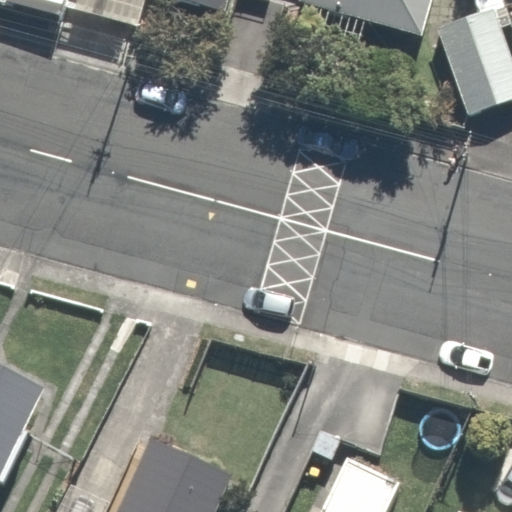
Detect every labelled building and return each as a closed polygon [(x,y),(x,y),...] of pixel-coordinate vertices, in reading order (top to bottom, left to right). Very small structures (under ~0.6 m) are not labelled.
[(6,0),(4,9),(57,22),(62,0),(6,0)] [(249,0),(118,0),(244,26),(249,0)] [(312,0),(307,20),(437,50),(448,0),(312,0)] [(0,370),(0,500),(53,398),(0,370)] [(224,511),(242,472),(159,435),(125,511),(224,511)] [(402,511),(414,486),(349,455),(323,511),(402,511)]
